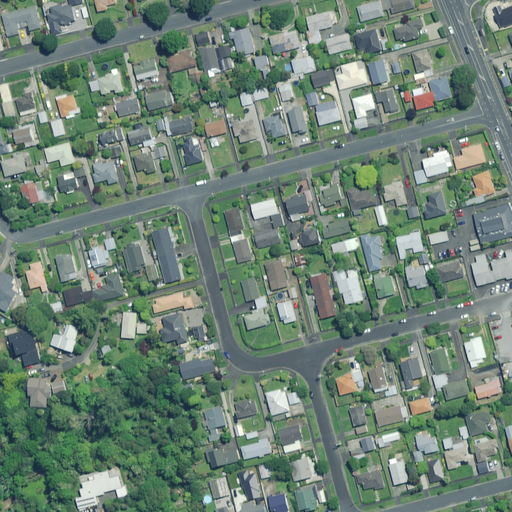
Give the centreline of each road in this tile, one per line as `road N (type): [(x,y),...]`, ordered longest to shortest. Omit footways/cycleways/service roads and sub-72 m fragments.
road 1 (residential): [(188,193),(496,110)]
road 2 (residential): [(260,0),(0,69)]
road 3 (residential): [(305,353),(258,364),(238,357),(188,193)]
road 4 (residential): [(511,299),(305,353)]
road 5 (residential): [(0,219),(21,237),(188,193)]
road 6 (residential): [(305,353),(348,511)]
